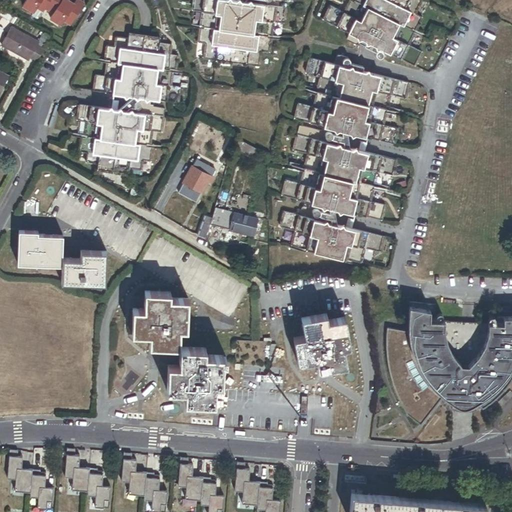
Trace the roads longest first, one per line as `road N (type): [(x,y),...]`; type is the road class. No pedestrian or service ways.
road 1 (residential): [(0,434),(301,450)]
road 2 (residential): [(301,450),(455,462)]
